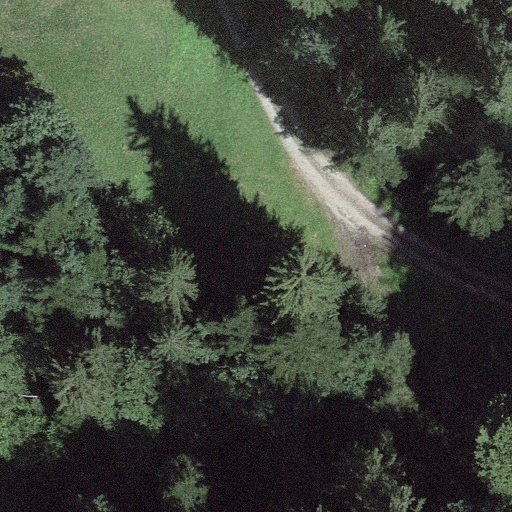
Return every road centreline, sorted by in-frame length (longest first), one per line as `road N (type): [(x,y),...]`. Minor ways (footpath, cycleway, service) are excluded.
road 1 (track): [(511,297),(367,208),(286,111),(238,0)]
road 2 (track): [(274,511),(338,341),(367,208)]
road 3 (track): [(352,275),(416,351),(461,426),(491,511)]
